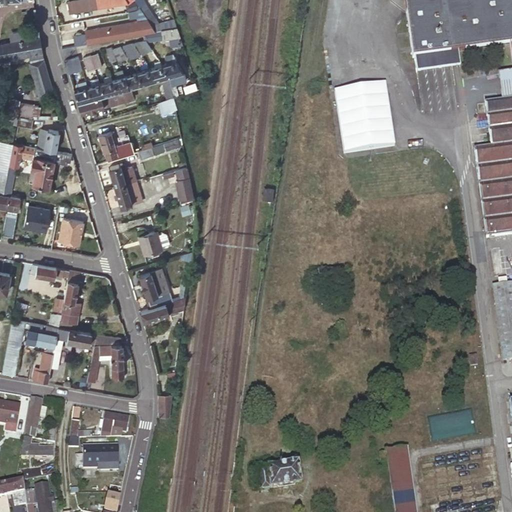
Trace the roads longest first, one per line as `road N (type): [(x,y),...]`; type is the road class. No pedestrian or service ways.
road 1 (residential): [(53,54),(116,270)]
road 2 (residential): [(0,382),(146,409)]
road 3 (residential): [(116,270),(144,368),(146,409)]
